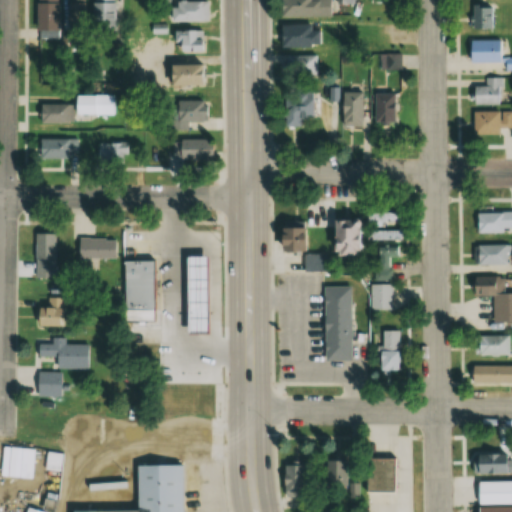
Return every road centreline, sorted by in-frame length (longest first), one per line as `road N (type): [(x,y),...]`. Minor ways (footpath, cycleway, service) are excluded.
road 1 (primary): [(257,511),(246,0)]
road 2 (residential): [(440,511),(431,0)]
road 3 (residential): [(3,442),(6,0)]
road 4 (residential): [(249,172),(511,172)]
road 5 (residential): [(511,411),(250,410)]
road 6 (residential): [(249,198),(0,198)]
